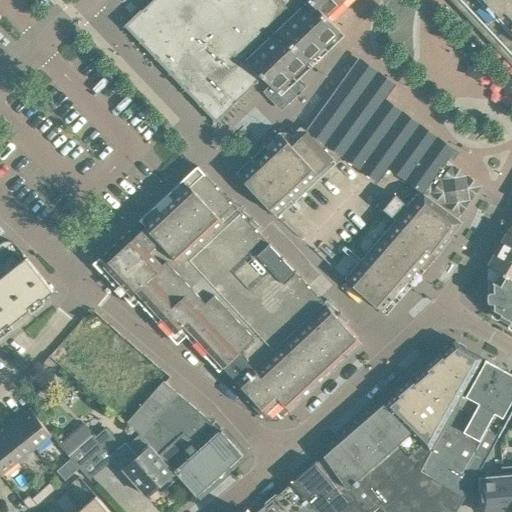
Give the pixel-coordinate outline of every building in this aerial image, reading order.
[(153,0),(126,25),(217,121),(263,77),(271,85),(292,65),(299,70),(341,31),(332,21),(327,16),(344,0),(153,0)] [(511,0),(461,0),(511,53),(511,0)] [(358,63),(308,131),(343,157),(383,103),(386,98),(393,89),(358,63)] [(292,65),(271,85),(271,93),(281,103),(289,103),(294,99),(302,72),(299,70),(292,65)] [(383,103),(343,157),(360,169),(400,116),(383,103)] [(400,116),(360,169),(378,182),(389,168),(417,129),(400,116)] [(417,129),(389,168),(421,191),(424,193),(448,161),(450,158),(452,154),(417,129)] [(278,217),(343,157),(308,131),(296,137),(293,135),(286,135),(241,177),(278,217)] [(448,161),(424,193),(458,218),(482,185),(448,161)] [(363,342),(345,324),(204,172),(100,270),(134,306),(143,297),(177,333),(185,325),(267,413),(277,413),(286,405),(290,410),(363,342)] [(383,310),(431,255),(435,259),(463,221),(458,218),(424,193),(421,191),(409,206),(397,196),(333,267),(383,310)] [(511,230),(511,229),(489,267),(491,267),(491,307),(502,313),(500,318),(511,324),(511,230)] [(0,244),(0,252),(13,242),(11,241),(8,241),(6,241),(3,242),(1,243),(0,244)] [(53,291),(27,257),(18,264),(11,255),(6,259),(8,261),(0,266),(0,277),(1,278),(0,278),(0,291),(21,317),(53,291)] [(0,333),(21,317),(0,291),(0,333)] [(90,319),(69,346),(84,359),(71,374),(85,386),(98,371),(97,370),(109,357),(108,356),(96,346),(110,330),(93,316),(90,319)] [(109,357),(97,370),(98,371),(112,383),(99,398),(113,410),(126,395),(126,394),(137,381),(137,380),(125,370),(138,354),(122,341),(108,356),(109,357)] [(430,452),(459,402),(474,375),(483,358),(455,342),(384,403),(430,452)] [(499,436),(507,421),(503,418),(511,402),(511,373),(487,360),(477,377),(466,396),(480,404),(476,412),(459,402),(430,452),(419,473),(464,498),(498,435),(499,436)] [(137,381),(126,394),(126,395),(140,407),(127,422),(142,434),(167,406),(153,394),(166,378),(150,365),(137,380),(137,381)] [(222,430),(178,393),(167,406),(142,434),(141,436),(176,471),(222,430)] [(419,473),(430,452),(384,403),(325,454),(325,455),(317,463),(316,462),(315,462),(331,481),(338,475),(355,499),(363,511),(455,511),(464,498),(419,473)] [(52,434),(44,424),(31,408),(14,422),(35,448),(52,434)] [(35,448),(14,422),(0,433),(0,437),(19,461),(35,448)] [(180,475),(176,471),(141,436),(131,449),(125,443),(121,446),(105,428),(95,437),(93,435),(69,457),(81,469),(90,479),(114,458),(130,476),(129,478),(130,480),(132,482),(134,483),(136,483),(148,496),(157,488),(158,489),(164,485),(166,487),(180,476),(180,475)] [(197,496),(244,454),(222,430),(176,471),(180,475),(180,476),(197,496)] [(19,461),(0,437),(0,472),(2,474),(19,461)] [(78,469),(69,460),(57,471),(65,481),(78,469)] [(363,511),(355,499),(338,475),(331,481),(315,462),(292,482),(292,483),(316,511),(363,511)] [(511,511),(511,465),(502,466),(502,470),(503,470),(506,511),(511,511)] [(506,511),(503,470),(502,470),(486,472),(487,478),(481,478),(483,511),(506,511)] [(48,497),(57,489),(51,482),(42,490),(48,497)] [(316,511),(292,483),(279,494),(278,501),(272,505),(270,502),(257,511),(316,511)] [(38,505),(48,497),(42,490),(32,498),(29,495),(23,501),(29,508),(38,505)] [(109,511),(97,496),(80,510),(65,494),(56,502),(64,511),(109,511)]
